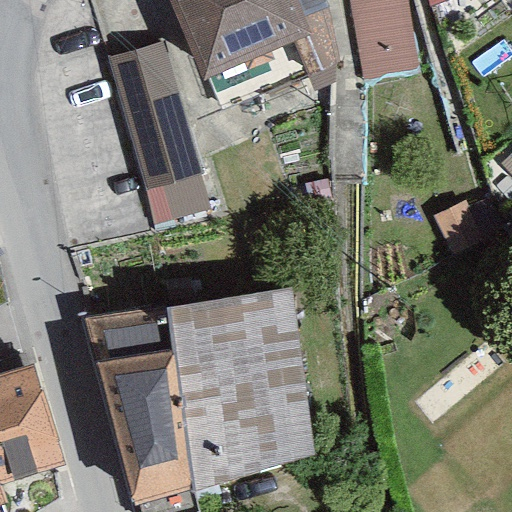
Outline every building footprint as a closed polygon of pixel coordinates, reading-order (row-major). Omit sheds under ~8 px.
[(100,0),(166,217),(223,202),(175,29),(197,22),(214,59),(324,19),(317,0),(100,0)] [(414,0),(354,0),(370,77),(426,71),(414,0)] [(0,237),(9,231),(0,218),(0,237)] [(307,278),(103,309),(154,511),(175,511),(211,501),(206,477),(329,450),(307,278)] [(75,454),(39,353),(0,366),(0,511),(3,511),(21,508),(11,473),(75,454)]
